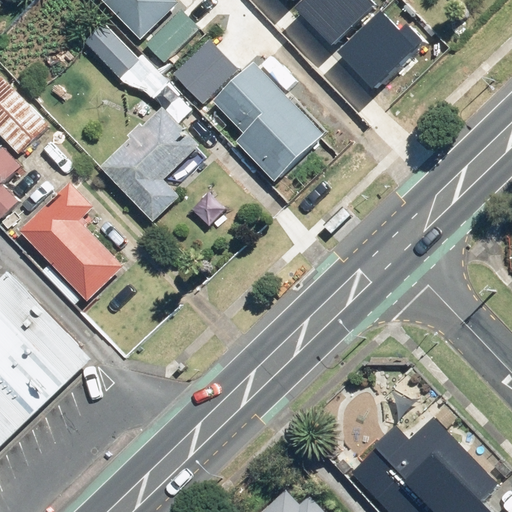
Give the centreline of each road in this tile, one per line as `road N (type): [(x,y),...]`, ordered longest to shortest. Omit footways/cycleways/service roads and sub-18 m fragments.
road 1 (primary): [(118,511),(403,244)]
road 2 (residential): [(403,244),(511,359)]
road 3 (primary): [(403,244),(511,140)]
